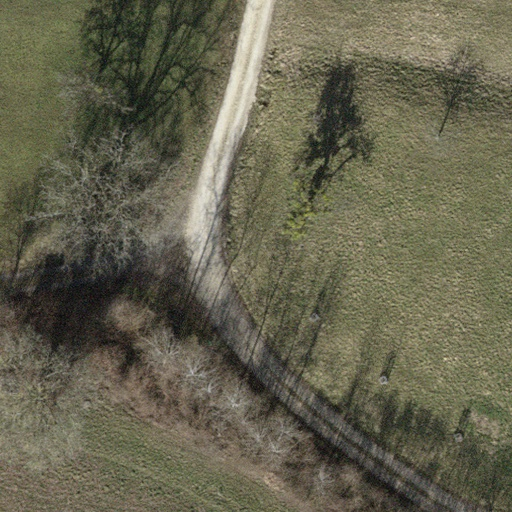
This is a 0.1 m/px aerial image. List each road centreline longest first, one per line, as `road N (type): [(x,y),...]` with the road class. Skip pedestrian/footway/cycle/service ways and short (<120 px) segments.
road 1 (track): [(456,511),(260,359),(195,263),(260,0)]
road 2 (track): [(195,263),(0,285)]
